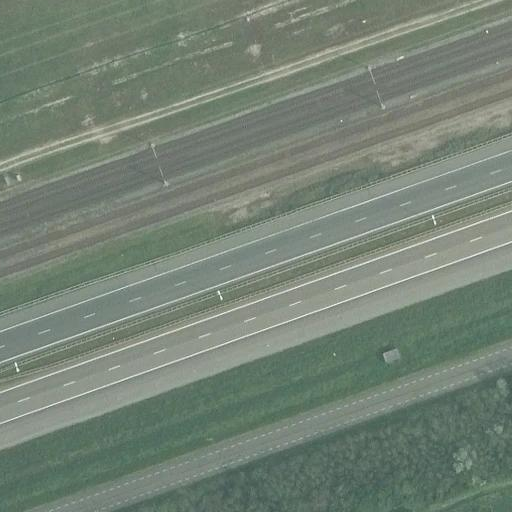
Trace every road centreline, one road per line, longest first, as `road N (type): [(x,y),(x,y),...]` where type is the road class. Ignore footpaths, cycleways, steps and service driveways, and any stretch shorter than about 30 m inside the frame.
road 1 (trunk): [(511,166),(0,349)]
road 2 (trunk): [(0,408),(511,227)]
road 3 (unclassified): [(76,511),(511,356)]
